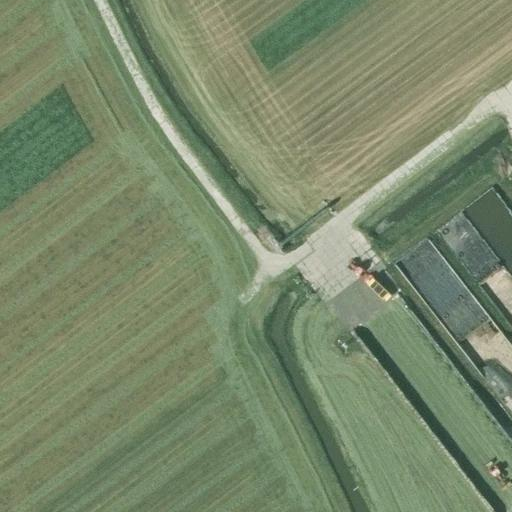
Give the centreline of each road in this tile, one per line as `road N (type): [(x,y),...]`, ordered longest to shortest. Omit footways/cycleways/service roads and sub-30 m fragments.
road 1 (track): [(511,99),(231,314)]
road 2 (track): [(272,283),(150,117),(93,0)]
